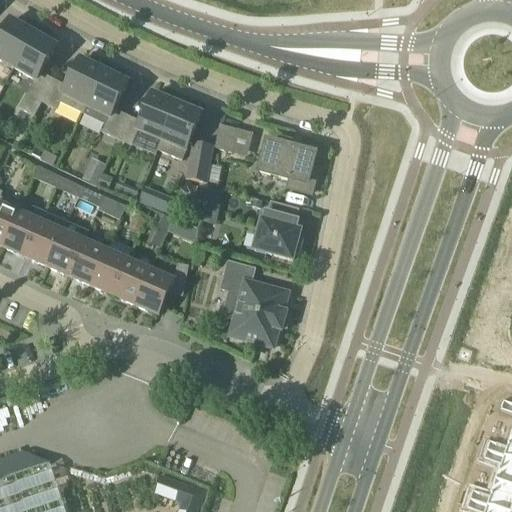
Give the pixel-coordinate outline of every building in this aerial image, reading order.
[(0,65),(12,72),(34,35),(21,27),(19,30),(9,24),(0,40),(0,65)] [(41,106),(52,84),(39,77),(55,50),(45,45),(46,42),(34,35),(12,72),(34,85),(18,112),(33,120),(41,106)] [(82,117),(104,72),(91,66),(89,69),(79,64),(66,91),(52,84),(41,106),(55,114),(59,106),(82,117)] [(116,143),(126,120),(112,114),(126,87),(116,82),(117,79),(104,72),(82,117),(83,118),(86,111),(108,122),(102,137),(116,143)] [(156,154),(177,105),(163,99),(162,102),(151,98),(139,126),(126,120),(116,143),(130,150),(136,135),(160,145),(156,154)] [(177,105),(156,154),(180,164),(200,118),(189,114),(190,111),(177,105)] [(220,130),(214,151),(231,156),(237,135),(220,130)] [(290,151),(291,148),(290,148),(291,146),(289,145),(279,142),(278,148),(266,145),(261,164),(258,176),(289,184),(287,192),(310,198),(316,174),(311,173),(314,158),(290,151)] [(205,187),(212,151),(192,148),(185,183),(205,187)] [(76,186),(91,190),(97,164),(82,160),(76,186)] [(38,170),(33,180),(49,188),(54,178),(38,170)] [(65,184),(60,194),(76,201),(81,191),(65,184)] [(81,192),(81,191),(76,201),(89,207),(94,197),(81,192)] [(144,210),(151,194),(144,191),(137,207),(144,210)] [(212,214),(214,193),(197,192),(196,213),(212,214)] [(0,250),(2,252),(20,210),(0,201),(0,199),(1,197),(0,196),(0,250)] [(100,200),(96,210),(113,218),(118,208),(100,200)] [(270,207),(267,218),(265,218),(263,226),(261,225),(253,254),(291,264),(292,258),(297,260),(302,242),(297,241),(298,235),(293,234),(295,226),(294,226),(297,214),(270,207)] [(20,210),(2,252),(24,261),(39,227),(43,219),(21,209),(20,210)] [(135,215),(129,229),(139,234),(145,220),(135,215)] [(39,227),(24,261),(46,271),(61,236),(65,229),(43,219),(39,227)] [(144,250),(153,252),(157,236),(174,240),(177,226),(151,220),(144,250)] [(68,281),(83,246),(61,236),(46,271),(68,281)] [(90,290),(105,256),(83,246),(68,281),(90,290)] [(112,300),(127,265),(105,256),(90,290),(112,300)] [(134,310),(149,275),(127,265),(112,300),(134,310)] [(285,333),(288,321),(285,320),(286,316),(282,315),(286,298),(251,288),(255,272),(226,265),(218,294),(227,296),(220,321),(234,324),(229,340),(272,352),(276,334),(280,335),(281,332),(285,333)] [(149,275),(134,310),(156,320),(166,297),(181,300),(187,271),(178,269),(171,285),(149,275)] [(511,407),(503,405),(499,416),(511,421),(511,431),(510,437),(511,437),(511,407)] [(489,445),(486,454),(511,463),(511,437),(510,437),(505,451),(489,445)] [(511,463),(486,454),(481,466),(498,473),(493,485),(511,491),(511,463)] [(0,511),(62,511),(48,467),(30,459),(0,469),(0,511)] [(198,511),(205,496),(159,479),(152,497),(175,506),(177,511),(198,511)] [(64,496),(78,495),(77,482),(63,483),(64,496)] [(472,493),(468,504),(492,511),(511,511),(511,491),(493,485),(488,500),(472,493)]
